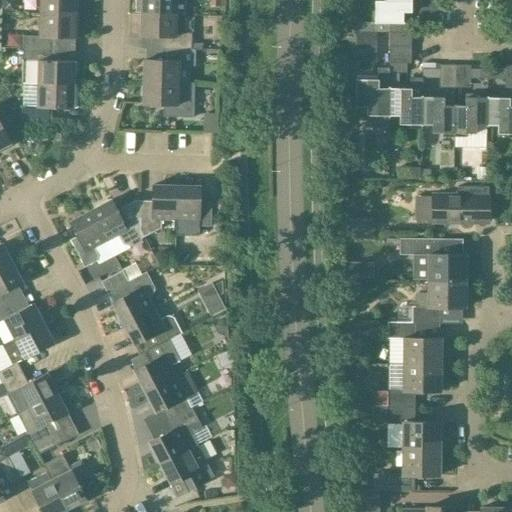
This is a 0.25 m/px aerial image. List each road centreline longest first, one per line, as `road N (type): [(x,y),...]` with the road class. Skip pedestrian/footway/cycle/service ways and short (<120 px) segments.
road 1 (tertiary): [(316,511),(293,0)]
road 2 (residential): [(109,511),(119,443),(27,197)]
road 3 (residential): [(511,482),(472,481),(474,337),(491,309)]
road 4 (residential): [(79,162),(92,147),(107,0)]
road 5 (residential): [(79,162),(209,165)]
